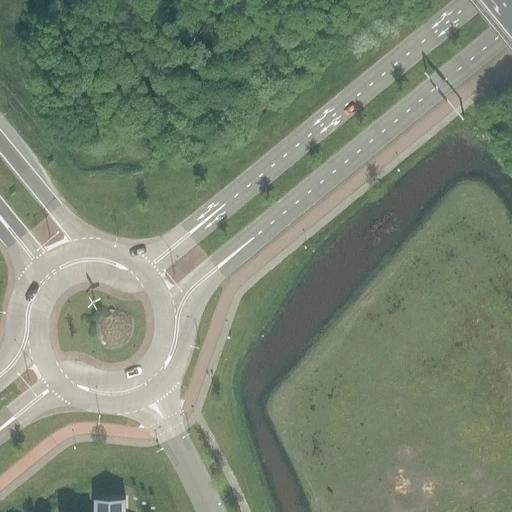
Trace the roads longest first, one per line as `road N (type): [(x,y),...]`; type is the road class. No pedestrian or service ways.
road 1 (secondary): [(254,239),(511,27)]
road 2 (secondary): [(473,0),(225,205)]
road 3 (secondary): [(148,394),(179,362),(199,299),(254,239)]
road 4 (trunk): [(97,249),(0,142)]
